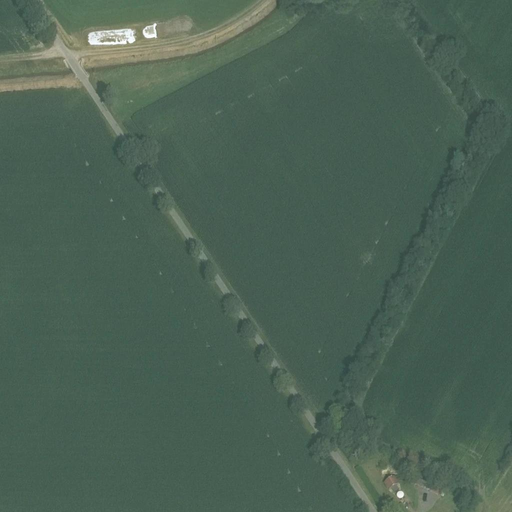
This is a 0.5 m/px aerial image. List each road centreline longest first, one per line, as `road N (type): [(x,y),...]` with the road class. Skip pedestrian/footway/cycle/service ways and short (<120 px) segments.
road 1 (unclassified): [(31,0),(374,511)]
road 2 (track): [(267,0),(191,42),(0,63)]
